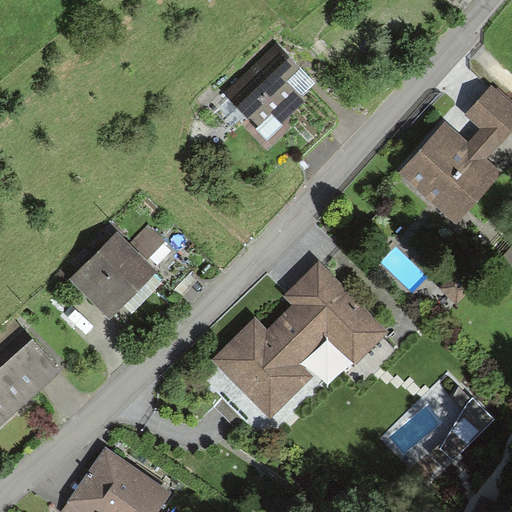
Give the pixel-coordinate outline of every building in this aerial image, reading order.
[(273,45),(225,90),(256,123),(304,78),(273,45)] [(489,137),(511,112),(511,104),(488,83),(462,111),(489,137)] [(438,122),(401,167),(448,206),(486,161),(438,122)] [(150,264),(170,245),(151,224),(130,243),(150,264)] [(109,229),(69,272),(102,303),(142,261),(109,229)] [(248,315),(212,352),(262,401),(300,362),(287,350),(317,320),(350,352),(379,322),(315,260),(288,288),(295,295),(262,329),(248,315)] [(23,331),(0,351),(0,416),(56,368),(23,331)] [(455,462),(498,421),(451,372),(384,436),(417,470),(440,448),(455,462)] [(109,450),(75,502),(90,511),(152,511),(168,487),(109,450)]
